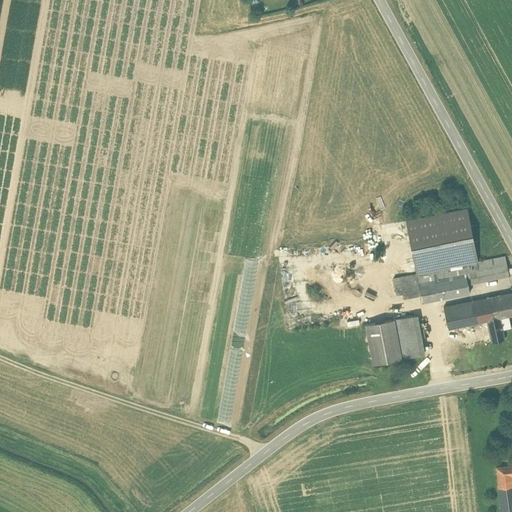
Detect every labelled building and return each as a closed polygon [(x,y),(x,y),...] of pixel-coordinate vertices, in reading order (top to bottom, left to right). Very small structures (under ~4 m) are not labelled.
[(467,208),(406,220),(417,273),(464,264),(478,261),(467,208)] [(505,255),(478,261),(482,280),(509,274),(505,255)] [(478,261),(464,264),(468,282),(482,280),(478,261)] [(417,273),(416,273),(420,290),(422,302),(470,292),(468,282),(464,264),(417,273)] [(416,273),(399,277),(402,292),(403,294),(420,290),(416,273)] [(399,277),(393,278),(396,293),(402,292),(399,277)] [(511,291),(496,295),(500,317),(511,314),(511,291)] [(496,295),(444,306),(448,328),(487,320),(491,342),(505,339),(500,317),(496,295)] [(417,314),(396,318),(403,357),(424,353),(417,314)] [(396,318),(365,324),(372,363),(403,357),(396,318)] [(511,464),(496,466),(500,495),(511,493),(511,464)] [(511,511),(511,493),(500,495),(501,511),(511,511)]
